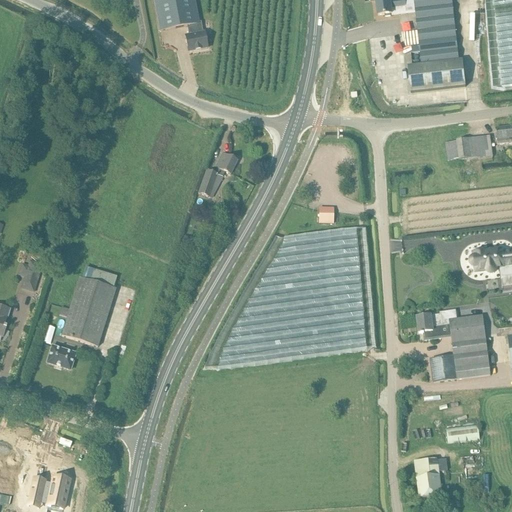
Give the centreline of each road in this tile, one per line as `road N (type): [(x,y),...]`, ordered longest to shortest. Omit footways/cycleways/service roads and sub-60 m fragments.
road 1 (unclassified): [(398,511),(376,124)]
road 2 (secondary): [(145,442),(167,373),(263,199),(293,127)]
road 3 (unclassified): [(293,127),(179,97),(25,0)]
road 4 (unclassified): [(0,394),(145,442)]
road 5 (unclassified): [(511,108),(376,124)]
